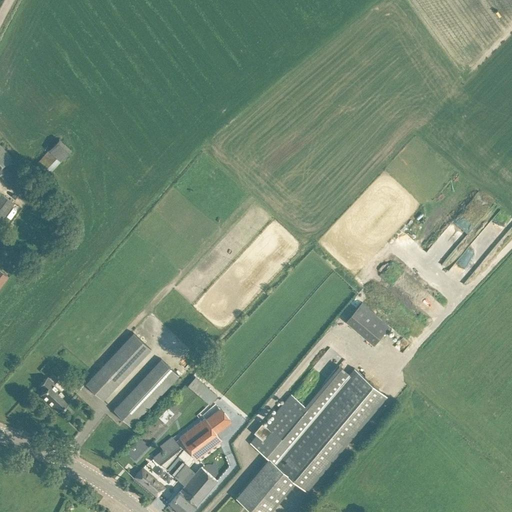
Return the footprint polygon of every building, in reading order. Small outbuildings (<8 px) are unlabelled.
[(0,142),(0,174),(7,182),(23,168),(0,142)] [(0,224),(15,203),(0,191),(0,224)] [(478,191),(475,199),(491,205),(494,197),(478,191)] [(0,287),(9,277),(0,269),(0,287)] [(363,303),(347,322),(375,345),(391,326),(363,303)] [(103,399),(151,348),(133,332),(85,383),(103,399)] [(113,409),(131,425),(178,374),(161,358),(113,409)] [(256,434),(250,442),(268,457),(236,496),(254,511),(268,511),(296,480),(305,488),(383,396),(352,370),(343,381),(332,372),(298,412),(285,401),(265,425),(262,422),(254,432),(256,434)] [(47,376),(39,385),(44,389),(40,393),(52,404),(52,405),(59,411),(70,399),(61,390),(64,386),(57,380),(54,384),(53,383),(53,382),(47,376)] [(171,402),(160,415),(165,420),(177,407),(171,402)] [(203,418),(179,437),(196,460),(221,441),(216,434),(205,420),(203,418)] [(140,437),(149,445),(159,435),(150,427),(140,437)] [(133,442),(126,450),(130,454),(138,446),(133,442)] [(162,449),(153,457),(158,463),(167,455),(162,449)] [(169,503),(179,511),(189,511),(217,479),(200,465),(169,503)] [(142,467),(133,478),(156,497),(164,487),(142,467)] [(335,511),(324,503),(316,511),(335,511)]
